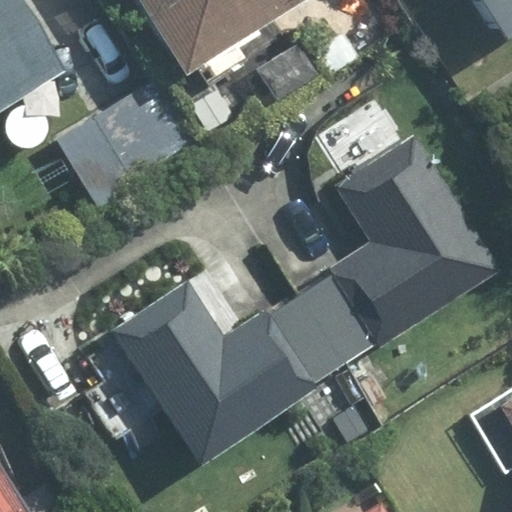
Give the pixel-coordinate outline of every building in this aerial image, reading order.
[(3,0),(0,0),(0,80),(39,56),(3,0)] [(165,0),(197,54),(292,0),(165,0)] [(511,12),(511,0),(472,0),(490,27),(511,12)] [(334,11),(254,66),(279,101),(358,45),(334,11)] [(204,133),(161,68),(58,136),(100,201),(204,133)] [(511,282),(511,250),(437,128),(352,180),(385,234),(244,321),(212,268),(118,325),(206,469),(511,282)] [(0,511),(54,511),(0,426),(0,511)] [(385,511),(374,494),(345,511),(385,511)]
